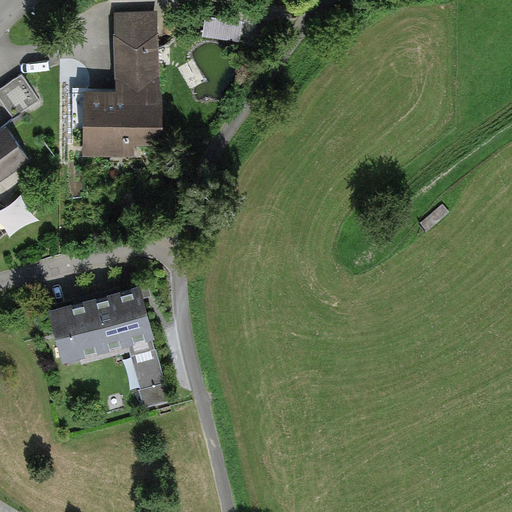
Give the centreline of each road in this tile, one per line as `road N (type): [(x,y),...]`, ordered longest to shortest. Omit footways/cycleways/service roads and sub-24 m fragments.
road 1 (residential): [(323,0),(231,120),(185,198),(170,248)]
road 2 (residential): [(170,248),(225,511)]
road 3 (residential): [(170,248),(132,248),(0,283)]
